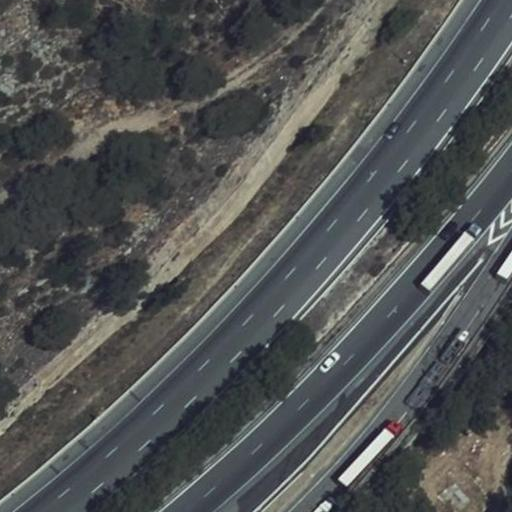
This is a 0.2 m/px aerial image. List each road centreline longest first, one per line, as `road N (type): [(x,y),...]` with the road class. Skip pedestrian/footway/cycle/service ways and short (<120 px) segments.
road 1 (motorway): [(511,0),(432,113),(255,323),(52,511)]
road 2 (motorway): [(186,511),(344,362),(511,171)]
road 3 (motorway): [(299,511),(414,386),(511,243)]
